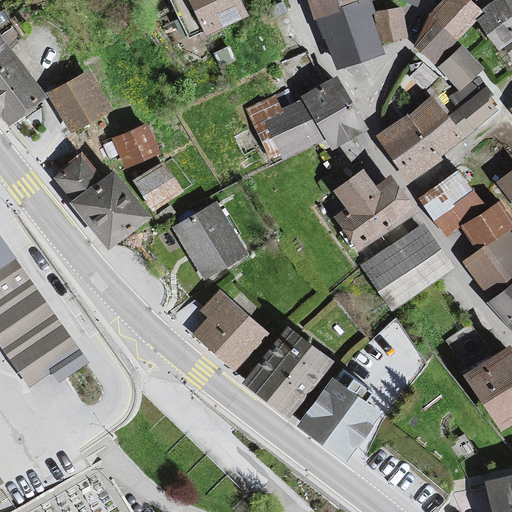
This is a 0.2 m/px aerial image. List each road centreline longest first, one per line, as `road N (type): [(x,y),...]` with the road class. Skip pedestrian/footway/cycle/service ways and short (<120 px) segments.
road 1 (secondary): [(0,154),(78,254),(169,346),(382,511)]
road 2 (residential): [(511,355),(374,152),(366,93)]
